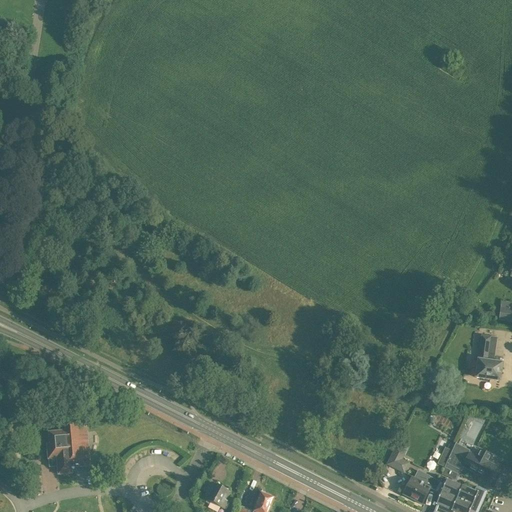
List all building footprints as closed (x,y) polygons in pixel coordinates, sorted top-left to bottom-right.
[(499,321),(511,323),(511,302),(502,301),(499,321)] [(502,363),(493,362),(496,338),(481,336),(475,377),(499,381),(502,363)] [(48,433),(49,444),(47,445),(48,459),(50,459),(50,463),(54,466),(57,465),(58,475),(72,473),(72,470),(74,469),(74,468),(90,466),(86,423),(63,425),(63,427),(60,427),(60,432),(48,433)] [(405,447),(427,457),(435,437),(414,428),(405,447)] [(496,466),(488,462),(491,456),(479,450),(476,456),(469,453),(466,459),(452,452),(446,463),(461,471),(463,466),(469,469),(469,470),(489,481),(496,466)] [(403,473),(408,464),(399,459),(394,468),(403,473)] [(457,475),(444,468),(441,475),(455,480),(457,475)] [(403,495),(422,505),(430,489),(435,491),(440,482),(429,477),(418,471),(414,478),(412,477),(403,495)] [(477,487),(476,487),(474,492),(446,480),(435,505),(451,511),(453,511),(477,511),(487,491),(477,487)] [(228,502),(224,500),(229,492),(228,491),(228,490),(223,488),(223,489),(215,485),(214,487),(207,483),(202,492),(206,493),(202,501),(206,503),(207,501),(224,510),(228,502)] [(272,511),(269,511),(273,498),(260,493),(253,511),(272,511)]
